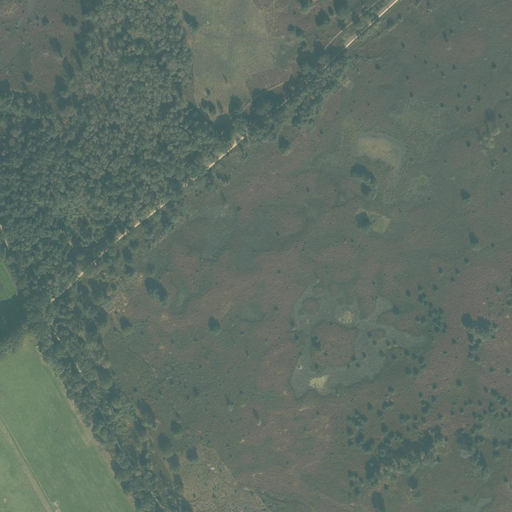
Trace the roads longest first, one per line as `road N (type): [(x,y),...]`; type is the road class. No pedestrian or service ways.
road 1 (unknown): [(0,334),(35,302),(48,265),(102,239),(138,182),(184,177),(258,95),(300,73),(381,0)]
road 2 (track): [(87,267),(394,0)]
road 3 (track): [(87,267),(25,184),(45,136),(42,106),(0,88)]
